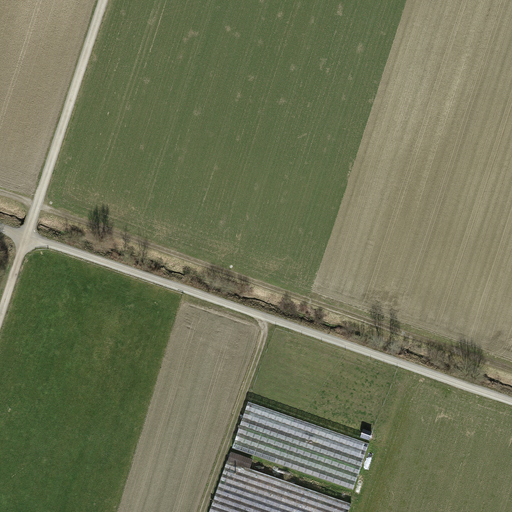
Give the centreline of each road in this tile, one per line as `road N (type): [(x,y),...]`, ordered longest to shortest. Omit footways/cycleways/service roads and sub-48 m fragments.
road 1 (track): [(0,192),(511,371)]
road 2 (track): [(26,237),(511,402)]
road 3 (track): [(103,0),(26,237)]
road 4 (track): [(205,511),(267,318)]
